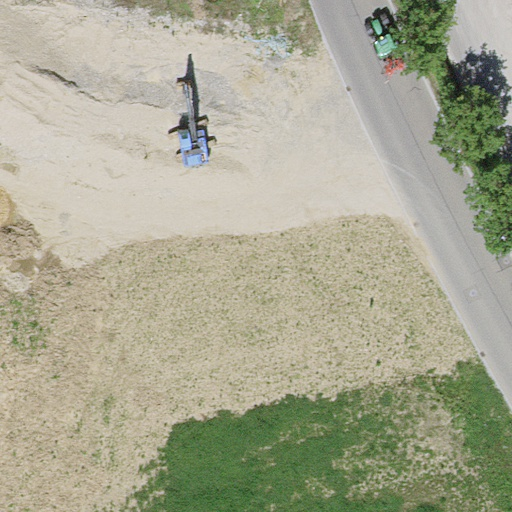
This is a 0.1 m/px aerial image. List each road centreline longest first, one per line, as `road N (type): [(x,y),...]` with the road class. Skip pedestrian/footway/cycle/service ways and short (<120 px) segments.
road 1 (track): [(389,68),(0,147)]
road 2 (unclassified): [(511,329),(459,237),(360,0)]
